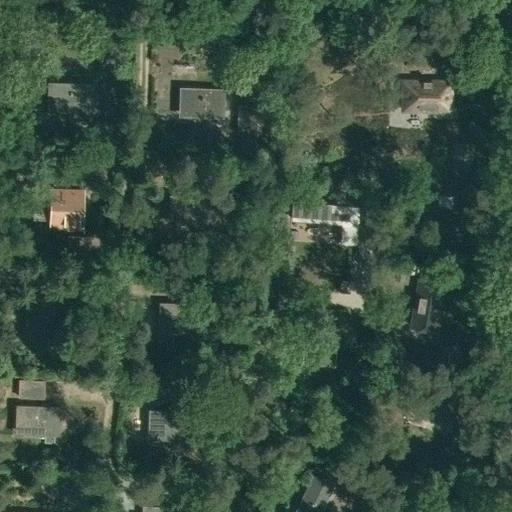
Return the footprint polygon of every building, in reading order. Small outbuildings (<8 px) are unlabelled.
[(403,103),(403,105),(404,105),(404,109),(449,110),(449,83),(431,83),(431,81),(422,81),(422,83),(404,83),(404,87),(403,87),(403,88),(404,88),(404,103),(403,103)] [(51,83),(51,84),(52,84),(58,111),(68,111),(68,120),(91,121),(92,85),(51,83)] [(183,88),(182,89),(184,89),(190,116),(217,117),(217,123),(223,124),(224,90),(183,88)] [(109,122),(107,143),(119,144),(121,123),(109,122)] [(243,133),(242,154),(254,154),(255,134),(243,133)] [(40,191),(40,192),(42,192),(47,219),(47,226),(80,228),(82,192),(40,191)] [(172,196),(172,197),(174,197),(180,224),(213,225),(214,197),(172,196)] [(294,201),(293,219),(343,223),(341,243),(357,244),(360,206),(294,201)] [(69,247),(68,257),(87,258),(88,239),(78,238),(78,248),(69,247)] [(397,269),(395,280),(403,282),(405,270),(397,269)] [(341,281),(340,293),(350,294),(351,281),(341,281)] [(419,283),(413,328),(436,332),(440,306),(444,307),(447,287),(419,283)] [(22,286),(21,311),(29,311),(28,326),(37,327),(70,328),(71,300),(56,299),(46,299),(47,287),(22,286)] [(77,288),(57,287),(56,299),(71,300),(71,299),(77,299),(77,288)] [(162,303),(162,304),(164,304),(169,331),(202,333),(204,305),(162,303)] [(305,333),(303,364),(333,366),(335,335),(305,333)] [(42,383),(18,382),(18,398),(42,399),(42,383)] [(422,392),(415,415),(443,425),(451,402),(422,392)] [(19,406),(19,407),(25,434),(44,435),(44,442),(54,443),(54,435),(59,435),(60,407),(47,407),(47,405),(42,404),(42,407),(19,406)] [(149,411),(148,424),(156,424),(159,439),(170,439),(170,449),(192,450),(193,412),(152,411),(149,411)] [(215,451),(215,463),(225,463),(225,451),(215,451)] [(314,476),(296,511),(319,511),(332,485),(314,476)]
